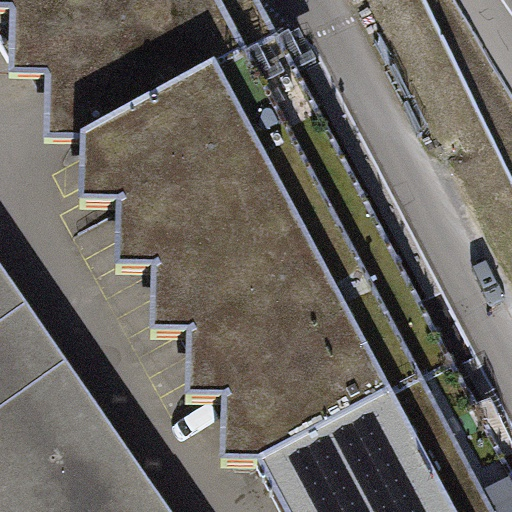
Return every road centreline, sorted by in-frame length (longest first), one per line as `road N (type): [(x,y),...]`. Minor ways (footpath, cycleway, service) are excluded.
road 1 (unknown): [(0,103),(232,511)]
road 2 (residential): [(309,0),(511,380)]
